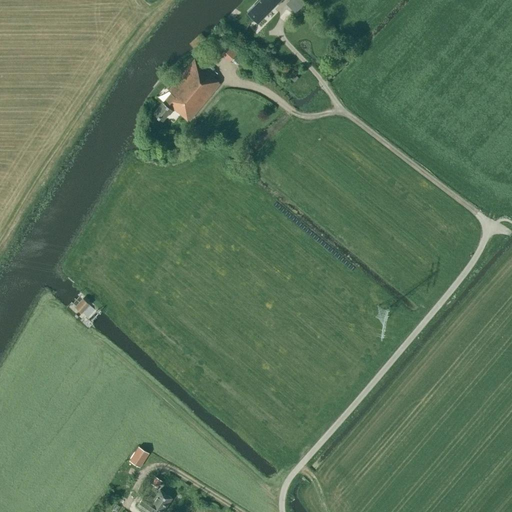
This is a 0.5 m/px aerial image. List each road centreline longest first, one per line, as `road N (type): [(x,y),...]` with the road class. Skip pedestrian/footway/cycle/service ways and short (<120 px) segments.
road 1 (unclassified): [(282,511),(291,476),(464,275),(488,232),(477,214)]
road 2 (track): [(283,493),(265,489),(91,337)]
road 3 (track): [(294,113),(340,112),(477,214)]
